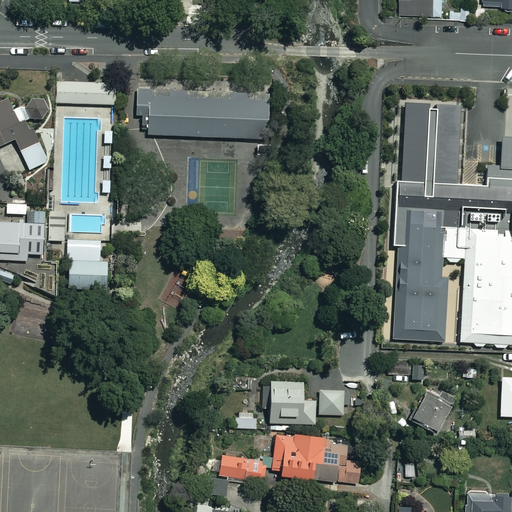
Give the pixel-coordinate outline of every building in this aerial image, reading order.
[(442,0),(400,0),(400,15),(442,16),(442,0)] [(469,12),(447,10),(446,20),(468,22),(469,12)] [(114,81),(52,79),(51,101),(113,103),(114,81)] [(266,90),(134,85),(132,133),(264,137),(266,90)] [(20,134),(3,97),(0,98),(0,144),(14,138),(29,169),(49,159),(34,128),(20,134)] [(500,167),(488,167),(486,188),(457,187),(461,109),(405,106),(402,182),(397,182),(393,247),(398,247),(394,340),(444,342),(447,278),(441,278),(442,258),(465,260),(460,343),(473,344),(476,347),(482,347),(485,345),(494,345),(496,348),(505,348),(507,346),(511,345),(511,140),(509,140),(502,139),(501,146),(500,163),(500,167)] [(45,214),(0,212),(0,259),(44,261),(45,214)] [(95,236),(63,235),(62,253),(94,254),(95,236)] [(107,263),(67,261),(66,288),(106,290),(107,263)] [(390,361),(389,373),(410,374),(410,362),(390,361)] [(423,381),(423,365),(412,365),(412,381),(423,381)] [(511,377),(501,378),(501,418),(511,418),(511,377)] [(315,426),(316,402),(303,402),(303,384),(262,383),(262,410),(270,410),(269,430),(287,431),(288,425),(315,426)] [(319,392),(318,416),(342,417),(343,406),(350,406),(350,392),(319,392)] [(441,400),(427,392),(410,422),(435,436),(454,400),(444,394),(441,400)] [(239,414),(239,419),(235,419),(235,429),(257,430),(258,419),(253,419),(253,415),(239,414)] [(332,440),(275,437),(272,472),(281,472),(280,479),(358,484),(360,462),(346,461),(347,446),(332,445),(332,440)] [(248,460),(223,455),(219,477),(244,481),(248,460)] [(261,469),(249,466),(246,481),(258,484),(261,469)] [(469,491),(469,495),(466,494),(465,511),(509,511),(510,496),(488,495),(488,492),(469,491)]
